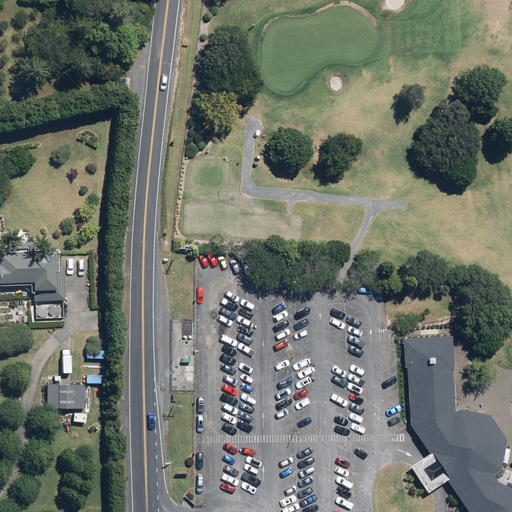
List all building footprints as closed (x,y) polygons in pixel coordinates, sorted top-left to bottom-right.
[(128,79),(113,78),(111,94),(126,96),(128,79)] [(0,286),(27,285),(27,294),(39,293),(39,303),(62,302),(61,267),(50,268),(49,256),(0,257),(0,286)] [(59,307),(35,306),(34,317),(59,318),(59,307)] [(194,318),(171,318),(171,390),(194,390),(194,318)] [(511,511),(511,492),(494,483),(490,476),(494,469),(501,454),(501,441),(483,416),(458,410),(449,411),(445,337),(400,338),(403,427),(441,478),(461,504),(472,511),(471,511),(511,511)] [(84,351),(84,359),(104,360),(105,352),(84,351)] [(69,359),(58,358),(57,377),(68,377),(69,359)] [(84,374),(83,384),(105,386),(105,375),(84,374)] [(83,386),(45,386),(45,409),(82,410),(83,386)] [(85,415),(70,414),(70,423),(85,424),(85,415)]
